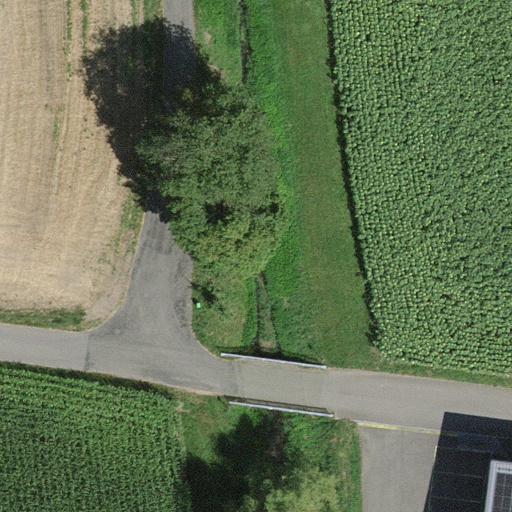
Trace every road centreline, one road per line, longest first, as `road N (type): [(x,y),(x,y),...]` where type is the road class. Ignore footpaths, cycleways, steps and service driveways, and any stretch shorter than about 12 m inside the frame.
road 1 (unclassified): [(511,408),(0,345)]
road 2 (track): [(144,359),(165,246),(175,58),(170,0)]
road 3 (unknown): [(382,391),(390,511)]
